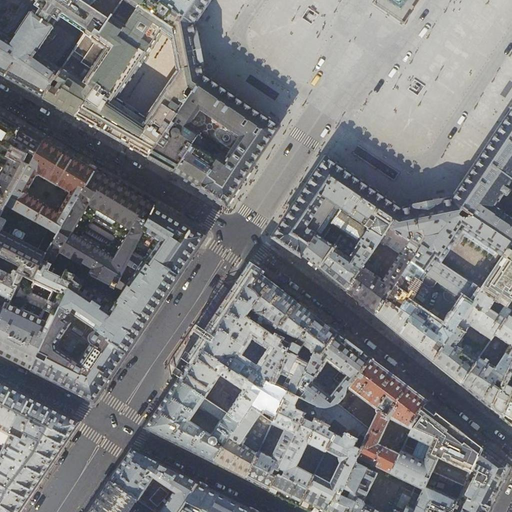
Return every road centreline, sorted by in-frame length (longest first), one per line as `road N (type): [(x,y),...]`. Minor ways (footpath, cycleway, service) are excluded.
road 1 (residential): [(511,446),(240,235)]
road 2 (residential): [(0,94),(240,235)]
road 3 (tertiary): [(111,424),(240,235)]
road 4 (residential): [(111,424),(285,511)]
road 5 (tertiary): [(323,107),(393,52),(433,0)]
road 6 (tertiary): [(240,235),(323,107)]
road 7 (residential): [(0,368),(111,424)]
